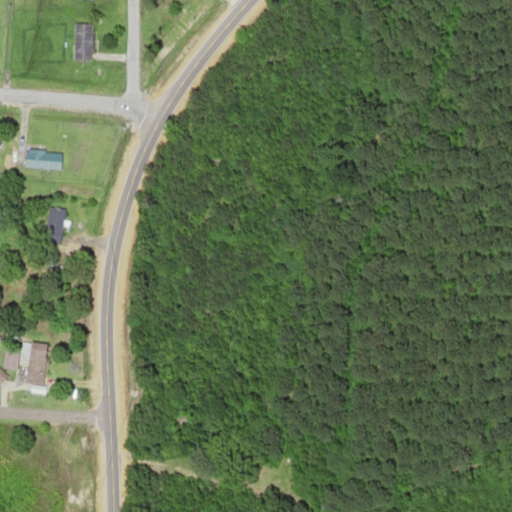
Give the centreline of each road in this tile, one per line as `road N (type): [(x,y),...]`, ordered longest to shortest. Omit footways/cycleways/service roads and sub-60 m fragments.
road 1 (tertiary): [(108,511),(101,310),(120,201),(152,114),(245,0)]
road 2 (residential): [(0,93),(127,104),(152,114)]
